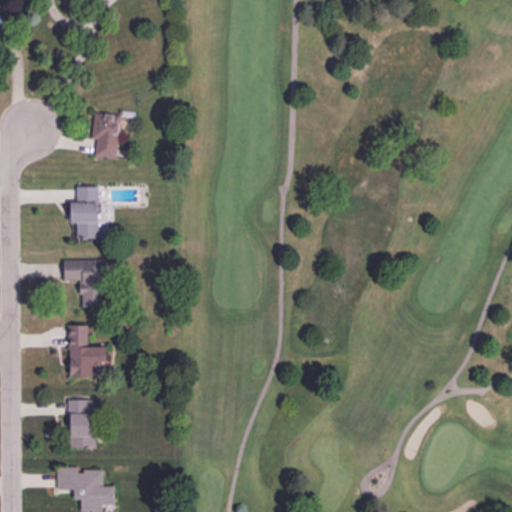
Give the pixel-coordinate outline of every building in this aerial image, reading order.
[(76,238),(97,237),(96,185),(75,186),(76,201),(69,201),(70,222),(75,222),(76,238)] [(80,306),(103,306),(102,258),(62,259),(62,280),(79,280),(80,306)] [(86,324),(67,324),(68,376),(91,376),(91,365),(105,364),(104,345),(87,346),(86,324)] [(94,446),(92,398),(67,399),(69,447),(94,446)] [(56,466),(56,489),(73,489),(73,498),(80,498),(80,510),(90,510),(89,511),(101,511),(101,504),(114,504),(114,485),(102,485),(102,469),(77,469),(77,466),(56,466)]
